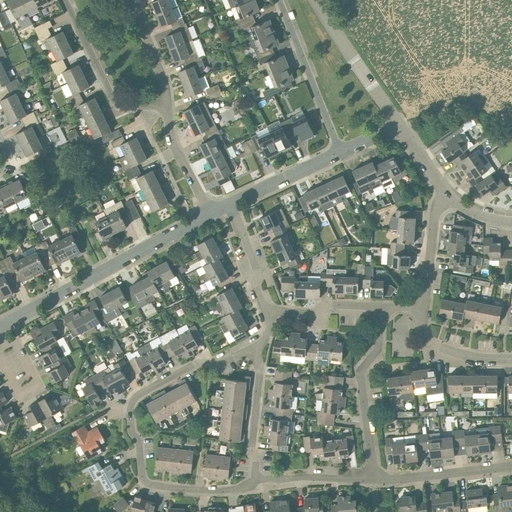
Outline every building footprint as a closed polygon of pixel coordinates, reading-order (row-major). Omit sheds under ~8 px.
[(11,9),(5,11),(7,16),(11,24),(17,21),(15,18),(26,13),(20,0),(11,0),(7,2),(11,9)] [(20,0),(26,13),(28,12),(30,16),(37,12),(35,8),(37,7),(33,0),(20,0)] [(178,6),(175,0),(158,0),(152,3),(156,15),(172,9),(178,6)] [(259,10),(254,0),(250,0),(236,6),(240,17),(235,19),(238,26),(251,20),(249,14),(259,10)] [(172,29),(184,24),(182,19),(176,21),(172,9),(156,15),(161,27),(170,23),(172,29)] [(7,16),(0,19),(0,22),(3,28),(4,31),(12,27),(11,24),(7,16)] [(254,26),(251,20),(238,26),(240,32),(245,30),(251,41),(274,32),(270,20),(254,26)] [(47,39),(52,37),(48,29),(52,27),(50,21),(34,28),(41,42),(47,39)] [(185,24),(184,24),(172,29),(174,34),(165,38),(170,50),(192,41),(192,39),(197,37),(192,27),(188,29),(186,24),(185,24)] [(52,37),(47,39),(52,50),(68,43),(63,31),(52,37)] [(258,59),(272,54),(270,48),(279,44),(274,32),(251,41),(251,42),(250,44),(251,46),(250,48),(253,49),(255,53),(258,59)] [(186,63),(199,58),(205,56),(199,39),(193,42),(192,41),(170,50),(174,62),(184,58),(186,63)] [(74,54),(68,43),(52,50),(58,61),(51,65),(53,70),(66,64),(63,59),(74,54)] [(274,60),(272,54),(258,59),(260,65),(265,63),(270,75),(289,68),(284,56),(274,60)] [(199,59),(199,58),(186,63),(188,69),(178,72),(183,85),(199,78),(197,75),(203,73),(203,72),(204,71),(205,70),(205,69),(205,68),(205,67),(201,58),(199,59)] [(68,70),(66,64),(53,70),(56,76),(63,73),(68,84),(84,76),(79,65),(68,70)] [(270,75),(275,87),(262,92),(265,98),(272,95),(286,90),(284,84),(294,80),(289,68),(270,75)] [(10,82),(5,71),(0,73),(0,87),(5,85),(8,90),(20,84),(17,79),(10,82)] [(90,87),(84,76),(68,84),(71,88),(68,90),(71,96),(67,98),(69,104),(81,98),(79,92),(90,87)] [(205,76),(199,78),(183,85),(188,97),(203,91),(203,90),(210,88),(205,76)] [(20,86),(20,84),(8,90),(10,95),(0,99),(0,101),(5,112),(21,104),(16,94),(23,90),(20,86)] [(206,89),(208,95),(220,90),(218,85),(206,89)] [(45,95),(53,91),(50,86),(43,90),(45,95)] [(220,90),(208,95),(211,100),(222,96),(220,90)] [(84,117),(100,109),(95,98),(84,103),(81,98),(69,104),(72,109),(79,106),(84,117)] [(189,124),(210,114),(204,102),(198,105),(184,112),(189,124)] [(24,123),(39,116),(37,110),(26,116),(21,104),(5,112),(10,123),(21,118),(24,123)] [(106,120),(100,109),(84,117),(85,118),(82,120),(85,127),(89,126),(90,128),(106,120)] [(51,116),(50,117),(54,126),(58,124),(52,112),(50,113),(51,116)] [(294,121),(306,116),(305,112),(293,117),(294,121)] [(215,125),(210,114),(189,124),(195,136),(204,131),(206,136),(218,131),(215,125)] [(42,122),(39,116),(24,123),(27,129),(16,134),(21,146),(37,138),(32,127),(34,126),(39,137),(45,134),(40,123),(42,122)] [(474,116),(470,119),(474,125),(478,122),(474,116)] [(286,121),(292,134),(298,131),(303,141),(314,135),(305,117),(294,122),(292,118),(286,121)] [(111,131),(106,120),(90,128),(95,139),(100,136),(104,144),(122,135),(119,129),(112,133),(111,131)] [(286,136),(292,134),(286,121),(280,123),(282,128),(271,133),(279,152),(291,146),(286,136)] [(251,137),(252,139),(258,150),(263,148),(267,157),(279,152),(271,133),(270,134),(267,129),(264,122),(254,127),(257,134),(251,137)] [(453,160),(464,152),(473,145),(459,125),(439,139),(447,149),(442,153),(449,163),(453,160)] [(67,133),(69,138),(77,133),(75,129),(67,133)] [(221,150),(226,148),(227,147),(222,135),(220,136),(218,131),(206,136),(209,141),(200,146),(206,157),(220,150),(221,150)] [(77,133),(69,138),(71,142),(79,138),(77,133)] [(126,156),(142,148),(136,137),(125,143),(122,137),(110,143),(113,148),(120,145),(126,156)] [(43,149),(37,138),(21,146),(27,157),(38,151),(40,157),(56,149),(53,144),(43,149)] [(252,153),(258,151),(258,150),(252,139),(247,141),(252,153)] [(247,156),(252,153),(247,141),(241,144),(245,152),(233,158),(231,159),(211,169),(217,180),(220,186),(230,181),(227,175),(232,173),(235,172),(237,166),(235,162),(247,156)] [(147,160),(142,148),(126,156),(119,160),(124,170),(127,176),(139,170),(136,165),(147,160)] [(231,159),(226,148),(221,150),(220,150),(206,157),(211,169),(231,159)] [(464,152),(453,160),(459,168),(462,166),(466,172),(486,158),(483,153),(478,156),(475,151),(467,157),(464,152)] [(394,157),(384,162),(394,183),(395,186),(395,184),(408,173),(402,167),(399,168),(394,157)] [(489,162),(486,158),(466,172),(469,177),(466,179),(473,188),(476,186),(483,180),(480,176),(488,170),(484,165),(489,162)] [(383,186),(381,182),(374,166),(375,166),(373,162),(362,167),(373,190),(383,186)] [(375,166),(374,166),(381,182),(387,179),(390,185),(394,183),(384,162),(375,166)] [(352,171),(359,187),(365,184),(370,194),(374,192),(373,190),(362,167),(352,171)] [(142,189),(158,181),(152,170),(142,176),(139,170),(127,176),(130,181),(136,178),(142,189)] [(491,175),(483,180),(476,186),(482,196),(490,191),(493,195),(506,187),(499,177),(494,180),(491,175)] [(333,180),(343,202),(347,200),(344,194),(350,191),(343,176),(333,180)] [(8,185),(16,202),(27,197),(30,202),(36,199),(31,187),(24,190),(19,180),(8,185)] [(323,185),(330,201),(336,198),(339,203),(343,202),(333,180),(323,185)] [(163,193),(158,181),(142,189),(147,200),(163,193)] [(5,208),(16,202),(8,185),(0,189),(0,198),(1,201),(0,202),(0,214),(1,216),(7,213),(5,208)] [(333,206),(330,201),(323,185),(314,190),(323,211),(327,209),(333,206)] [(323,211),(314,190),(303,194),(311,210),(317,207),(320,213),(323,211)] [(169,204),(163,193),(147,200),(152,211),(169,204)] [(135,206),(132,200),(126,203),(129,209),(135,206)] [(372,203),(365,206),(367,211),(374,208),(372,203)] [(107,217),(115,233),(126,228),(123,220),(129,217),(123,206),(117,209),(118,212),(107,217)] [(140,217),(135,207),(135,206),(129,209),(134,220),(140,217)] [(286,227),(286,228),(289,226),(281,209),(260,218),(266,230),(271,228),(274,233),(286,227)] [(398,230),(414,231),(415,218),(409,218),(409,211),(396,210),(395,217),(393,217),(392,216),(389,223),(390,224),(390,230),(398,230)] [(303,218),(300,212),(293,215),(296,221),(303,218)] [(316,234),(322,231),(314,215),(309,218),(316,234)] [(115,233),(107,217),(96,222),(95,220),(89,223),(95,234),(100,231),(104,239),(115,233)] [(444,241),(465,244),(466,235),(471,235),(472,227),(458,226),(457,232),(450,231),(449,239),(444,238),(444,241)] [(60,241),(69,259),(81,253),(75,241),(81,238),(75,227),(69,230),(72,235),(60,241)] [(288,233),(286,228),(286,227),(274,233),(277,238),(271,241),(276,253),(291,246),(286,234),(288,233)] [(414,244),(414,231),(398,230),(397,243),(391,242),(391,248),(404,249),(404,243),(414,244)] [(195,254),(197,258),(218,247),(212,237),(197,245),(201,251),(195,254)] [(493,238),(489,238),(489,252),(489,259),(499,258),(499,265),(507,265),(506,250),(501,251),(501,243),(493,243),(493,238)] [(69,259),(60,241),(49,246),(46,241),(40,244),(46,255),(52,253),(57,264),(69,259)] [(464,255),(465,244),(444,241),(443,245),(448,245),(448,253),(464,255)] [(40,258),(46,255),(40,244),(22,252),(25,258),(34,276),(45,270),(40,258)] [(297,258),(291,246),(276,253),(282,265),(288,262),(290,267),(302,262),(299,256),(297,258)] [(223,256),(218,247),(197,258),(199,261),(205,258),(208,264),(219,258),(223,256)] [(404,249),(391,248),(391,249),(387,248),(387,265),(389,268),(409,269),(410,256),(403,255),(404,249)] [(464,255),(448,253),(447,256),(452,257),(451,265),(459,265),(458,271),(472,273),(473,266),(475,266),(476,256),(475,256),(469,255),(464,255)] [(10,256),(4,259),(10,271),(16,268),(22,281),(34,276),(25,258),(13,263),(10,256)] [(208,276),(224,268),(219,258),(208,264),(204,267),(207,272),(201,275),(203,279),(208,276)] [(10,271),(4,259),(0,260),(0,267),(3,274),(10,271)] [(167,261),(157,267),(168,287),(172,285),(169,280),(175,276),(167,261)] [(364,274),(365,274),(365,264),(357,264),(357,273),(354,276),(354,277),(345,277),(345,293),(358,294),(358,287),(364,288),(364,274)] [(165,289),(168,287),(157,267),(148,272),(158,291),(159,291),(156,287),(162,284),(165,289)] [(211,280),(214,286),(229,278),(224,268),(208,276),(203,279),(205,283),(211,280)] [(141,281),(152,302),(155,300),(152,294),(158,291),(148,272),(147,272),(149,276),(141,281)] [(326,286),(326,273),(321,273),(320,282),(307,281),(307,298),(320,299),(320,286),(326,286)] [(333,273),(326,273),(326,286),(332,287),(332,293),(345,293),(345,277),(333,276),(333,273)] [(383,298),(383,296),(390,297),(395,290),(390,286),(384,286),(384,281),(371,281),(371,275),(365,274),(364,274),(364,288),(370,288),(370,297),(383,298)] [(0,277),(0,296),(1,300),(13,294),(4,276),(0,277)] [(294,298),(307,298),(307,281),(308,276),(301,276),(300,276),(299,277),(298,279),(298,281),(295,281),(295,277),(288,277),(282,277),(281,291),(288,291),(294,291),(294,298)] [(152,302),(141,281),(131,286),(139,302),(145,298),(148,304),(152,302)] [(510,294),(511,284),(503,283),(502,292),(510,294)] [(110,292),(121,313),(124,311),(121,305),(128,302),(120,287),(110,292)] [(216,309),(237,298),(232,288),(217,296),(220,302),(214,305),(216,309)] [(100,297),(105,307),(112,320),(122,314),(121,313),(110,292),(100,297)] [(224,309),(227,315),(223,317),(223,318),(227,315),(238,309),(242,307),(237,298),(216,309),(218,312),(224,309)] [(439,316),(451,318),(454,301),(442,299),(439,316)] [(86,309),(80,312),(92,333),(97,331),(94,326),(100,323),(96,315),(101,313),(100,309),(95,300),(85,305),(86,309)] [(463,317),(475,319),(478,303),(466,300),(466,304),(463,317)] [(466,304),(454,301),(451,318),(463,320),(463,317),(466,304)] [(199,309),(195,302),(188,306),(192,313),(199,309)] [(490,305),(478,303),(475,319),(487,321),(490,305)] [(502,308),(490,305),(487,321),(499,324),(502,308)] [(238,309),(227,315),(223,318),(226,323),(220,326),(222,330),(243,319),(238,310),(242,308),(242,307),(238,309)] [(92,333),(80,312),(75,315),(73,312),(64,317),(74,336),(85,331),(88,336),(92,333)] [(243,319),(222,330),(224,334),(230,331),(237,343),(249,337),(245,330),(248,329),(243,319)] [(41,350),(46,347),(57,341),(54,336),(59,333),(54,322),(40,330),(43,335),(35,339),(41,350)] [(179,337),(189,357),(194,354),(192,350),(199,347),(196,342),(202,339),(194,326),(189,329),(190,331),(180,336),(179,337)] [(179,337),(180,336),(175,329),(159,338),(162,343),(169,357),(175,354),(177,358),(184,355),(186,359),(189,357),(179,337)] [(293,356),(295,333),(290,333),(290,337),(283,336),(281,354),(293,356)] [(311,360),(313,345),(307,344),(307,339),(300,338),(301,334),(295,333),(293,356),(305,357),(305,360),(311,360)] [(321,345),(313,345),(311,360),(317,361),(317,365),(329,366),(330,360),(329,360),(332,337),(327,337),(327,340),(321,340),(321,345)] [(329,360),(330,360),(342,361),(344,343),(336,342),(337,337),(332,337),(329,360)] [(109,342),(112,348),(118,344),(115,339),(109,342)] [(63,350),(57,341),(46,347),(48,352),(38,357),(44,368),(54,362),(61,359),(66,356),(63,350)] [(149,343),(143,346),(158,374),(162,372),(160,368),(166,364),(164,360),(169,357),(162,343),(158,345),(159,347),(153,351),(149,343)] [(158,374),(143,346),(137,349),(141,357),(136,360),(135,357),(130,360),(137,374),(142,371),(145,376),(151,372),(153,376),(158,374)] [(61,359),(54,362),(57,367),(47,373),(52,384),(69,375),(66,369),(71,366),(66,356),(61,359)] [(130,384),(127,378),(126,377),(131,374),(123,360),(113,365),(116,370),(111,372),(122,393),(126,391),(124,387),(130,384)] [(425,386),(426,396),(445,393),(442,373),(442,374),(436,375),(435,368),(423,370),(425,386)] [(104,370),(94,375),(102,390),(107,387),(111,394),(117,391),(119,394),(122,393),(111,372),(107,375),(104,370)] [(276,370),(275,376),(291,378),(291,372),(276,370)] [(413,388),(425,386),(423,370),(410,371),(411,375),(413,388)] [(97,392),(102,390),(94,375),(84,381),(87,385),(82,388),(93,408),(97,406),(95,403),(101,400),(97,392)] [(326,382),(343,383),(343,377),(327,375),(326,382)] [(414,397),(413,388),(411,375),(399,377),(401,393),(402,399),(414,397)] [(269,395),(291,397),(292,384),(290,384),(291,378),(275,376),(273,390),(269,389),(269,395)] [(449,393),(461,393),(461,376),(449,376),(449,393)] [(461,393),(473,393),(473,376),(461,376),(461,393)] [(473,393),(485,393),(485,376),(473,376),(473,393)] [(497,376),(485,376),(485,393),(497,393),(497,376)] [(387,378),(389,395),(401,393),(399,377),(387,378)] [(182,385),(175,389),(187,415),(190,414),(188,410),(186,406),(196,401),(185,379),(181,382),(182,385)] [(248,382),(243,381),(226,379),(225,391),(217,390),(216,393),(245,396),(246,386),(249,387),(250,382),(248,382)] [(322,400),(345,402),(346,397),(341,397),(343,383),(326,382),(326,388),(323,388),(323,393),(315,394),(314,399),(322,400)] [(158,394),(170,415),(180,410),(184,417),(187,415),(175,389),(164,395),(162,392),(158,394)] [(224,398),(223,409),(247,412),(247,407),(244,407),(245,396),(216,393),(216,397),(224,398)] [(37,402),(52,428),(56,426),(51,416),(64,409),(62,406),(74,399),(64,395),(64,394),(57,398),(57,397),(50,401),(48,397),(37,402)] [(170,415),(158,394),(154,396),(156,399),(147,404),(160,429),(164,427),(165,429),(168,428),(165,423),(162,424),(160,421),(170,415)] [(290,409),(291,397),(269,395),(268,399),(273,400),(272,407),(277,407),(276,414),(292,415),(292,409),(290,409)] [(318,418),(334,420),(335,410),(340,411),(340,406),(344,407),(345,402),(322,400),(321,412),(318,412),(318,418)] [(194,415),(202,411),(197,401),(189,405),(194,415)] [(43,421),(47,430),(52,428),(37,402),(28,407),(30,412),(24,416),(30,428),(43,421)] [(0,433),(6,435),(10,421),(16,418),(10,407),(0,412),(0,433)] [(214,420),(213,423),(241,426),(242,416),(246,417),(247,412),(223,409),(222,421),(214,420)] [(264,431),(287,433),(289,421),(291,421),(292,415),(276,414),(276,419),(270,419),(270,426),(265,426),(264,431)] [(334,420),(318,418),(317,424),(333,426),(334,420)] [(240,437),(241,432),(241,426),(213,423),(213,427),(221,428),(220,440),(227,440),(230,441),(233,441),(243,442),(244,437),(240,437)] [(88,432),(84,425),(72,432),(88,459),(95,455),(102,451),(99,445),(105,441),(97,427),(88,432)] [(490,442),(496,442),(494,427),(488,427),(489,434),(477,435),(479,454),(491,452),(490,442)] [(464,430),(458,431),(460,446),(466,445),(467,455),(479,454),(477,435),(465,436),(464,430)] [(287,433),(264,431),(264,436),(268,436),(268,443),(273,444),(272,450),(288,452),(289,445),(286,445),(287,433)] [(440,438),(442,458),(455,456),(453,446),(460,446),(458,431),(452,431),(452,437),(440,438)] [(428,434),(422,435),(423,450),(429,449),(430,459),(442,458),(440,438),(428,440),(428,434)] [(335,440),(338,463),(342,462),(342,458),(349,457),(348,452),(355,451),(353,435),(346,436),(346,439),(335,440)] [(417,451),(423,450),(422,435),(416,436),(416,442),(404,443),(406,462),(418,460),(417,451)] [(320,460),(325,460),(322,442),(323,442),(322,437),(310,439),(309,436),(303,437),(305,453),(312,452),(312,457),(319,456),(320,460)] [(406,462),(404,443),(392,444),(392,438),(385,439),(387,454),(393,453),(394,463),(406,462)] [(322,442),(325,460),(332,459),(332,463),(338,463),(335,440),(323,442),(322,442)] [(157,447),(155,471),(163,472),(163,470),(167,470),(169,449),(157,447)] [(169,449),(167,470),(171,470),(171,473),(178,474),(181,450),(169,449)] [(194,451),(181,450),(178,474),(187,475),(187,472),(191,473),(194,451)] [(216,480),(218,456),(206,455),(204,476),(208,476),(208,479),(216,480)] [(231,457),(218,456),(216,480),(224,481),(224,478),(228,479),(231,457)] [(102,469),(98,462),(87,468),(82,471),(83,473),(89,471),(94,481),(99,479),(108,495),(123,487),(122,485),(126,483),(118,468),(114,470),(111,464),(102,469)] [(495,511),(501,511),(502,511),(511,509),(511,485),(498,487),(499,494),(493,495),(495,511)] [(460,501),(460,511),(468,511),(468,507),(488,505),(487,497),(483,498),(482,489),(466,491),(467,500),(460,501)] [(460,511),(460,501),(459,498),(453,499),(452,492),(432,494),(433,511),(434,511),(447,511),(446,511),(460,511)] [(350,501),(350,496),(338,497),(339,509),(332,509),(331,511),(356,511),(355,501),(350,501)] [(128,502),(122,497),(113,505),(119,511),(120,511),(127,507),(132,508),(130,511),(153,511),(156,504),(141,500),(142,497),(139,497),(138,499),(135,498),(134,501),(132,500),(130,500),(129,501),(128,502)] [(401,511),(426,511),(426,503),(419,504),(419,505),(415,506),(414,497),(399,498),(401,511)] [(322,511),(322,505),(319,505),(318,498),(305,499),(306,507),(298,508),(297,511),(322,511)] [(289,511),(288,500),(270,503),(271,511),(289,511)]
